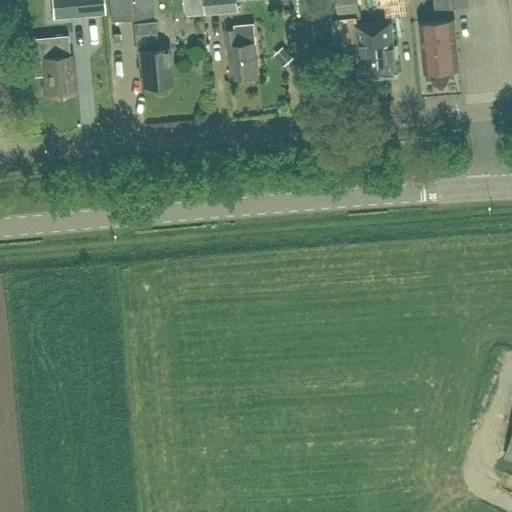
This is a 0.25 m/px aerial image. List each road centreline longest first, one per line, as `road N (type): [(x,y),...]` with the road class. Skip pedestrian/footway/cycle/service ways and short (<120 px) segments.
road 1 (secondary): [(0,231),(486,187)]
road 2 (unclassified): [(0,156),(484,110)]
